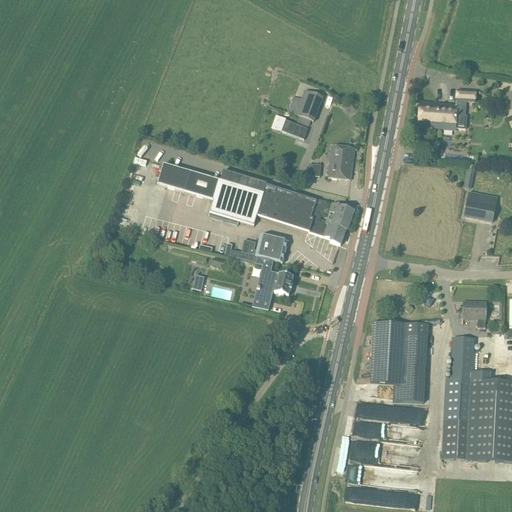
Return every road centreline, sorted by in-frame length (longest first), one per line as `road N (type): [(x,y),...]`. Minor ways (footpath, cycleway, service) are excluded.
road 1 (primary): [(361,258),(415,0)]
road 2 (unclassified): [(177,511),(298,344),(327,328),(344,330)]
road 3 (primary): [(305,503),(344,330)]
road 4 (unclassified): [(361,258),(462,275),(511,274)]
